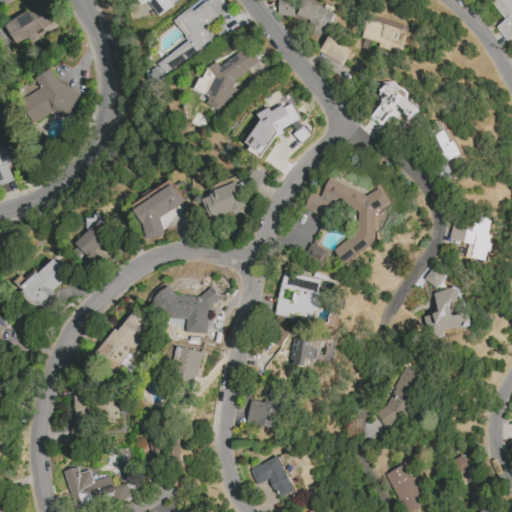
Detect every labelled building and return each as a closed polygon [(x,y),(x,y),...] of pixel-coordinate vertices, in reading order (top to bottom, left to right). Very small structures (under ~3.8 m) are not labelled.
[(169,0),(173,6),(151,23),(137,0),(169,0)] [(206,0),(220,0),(230,11),(206,26),(214,38),(163,72),(157,63),(187,41),(173,22),(206,0)] [(285,0),(308,0),(336,14),(319,39),(275,16),(285,0)] [(511,0),(511,47),(498,28),(506,19),(492,0),(511,0)] [(14,44),(56,22),(45,2),(3,24),(14,44)] [(367,18),(408,31),(401,55),(359,41),(367,18)] [(319,53),(344,65),(351,49),(326,38),(319,53)] [(195,88),(216,62),(221,66),(247,47),(261,63),(237,82),(245,87),(230,112),(195,88)] [(79,91),(58,84),(50,69),(33,78),(31,83),(36,92),(30,90),(26,84),(18,88),(22,95),(20,100),(32,123),(51,112),(69,119),(79,91)] [(387,83),(419,109),(410,121),(398,113),(386,129),(370,118),(382,103),(376,95),(387,83)] [(258,114),(261,120),(246,142),(251,145),(248,150),(260,158),(273,138),(283,132),(282,129),(292,124),(297,130),(292,135),(302,144),(312,134),(313,126),(311,118),(303,125),(292,103),(286,107),(284,104),(272,111),(270,107),(258,114)] [(444,130),(451,142),(453,140),(461,153),(438,165),(425,139),(444,130)] [(0,184),(13,181),(9,165),(12,164),(6,145),(0,146),(0,184)] [(243,180),(258,190),(267,176),(252,166),(243,180)] [(331,178),(366,195),(381,186),(391,202),(377,212),(372,241),(342,265),(333,251),(357,231),(358,211),(333,201),(323,218),(305,209),(312,192),(322,196),(331,178)] [(144,239),(164,235),(158,217),(184,201),(171,181),(132,210),(140,223),(144,239)] [(201,198),(209,219),(246,206),(235,181),(213,190),(214,192),(209,194),(210,196),(201,198)] [(449,238),(473,244),(469,257),(484,260),(494,221),(455,211),(449,238)] [(85,223),(90,229),(69,249),(80,260),(80,261),(86,268),(98,257),(93,251),(109,237),(103,230),(108,225),(96,212),(85,223)] [(328,252),(310,243),(304,256),(322,264),(328,252)] [(15,283),(31,304),(38,298),(40,300),(68,277),(53,259),(36,273),(33,269),(15,283)] [(447,274),(434,265),(424,279),(436,288),(447,274)] [(283,272),(319,281),(311,325),(273,317),(283,272)] [(432,293),(435,302),(423,317),(428,336),(453,328),(457,330),(469,326),(465,312),(453,316),(448,313),(447,308),(450,303),(460,299),(455,285),(432,293)] [(153,299),(168,286),(177,295),(198,297),(211,286),(221,297),(209,308),(207,334),(185,332),(186,320),(169,318),(169,316),(167,314),(153,299)] [(91,358),(112,375),(140,341),(137,338),(147,325),(130,311),(91,358)] [(292,337),(311,340),(310,347),(315,348),(314,359),(306,358),(305,366),(292,364),(293,359),(288,358),(292,337)] [(170,378),(196,383),(202,352),(176,347),(170,378)] [(422,376),(402,367),(376,420),(396,429),(422,376)] [(263,426),(272,431),(290,392),(271,386),(263,402),(250,400),(246,422),(263,426)] [(90,396),(75,395),(74,417),(89,417),(90,396)] [(117,422),(117,400),(100,400),(101,422),(117,422)] [(471,479),(463,455),(455,458),(461,477),(463,477),(464,482),(471,479)] [(249,470),(276,456),(295,490),(278,499),(267,480),(256,485),(249,470)] [(384,474),(406,511),(408,511),(427,502),(405,463),(384,474)] [(64,470),(71,502),(82,500),(82,496),(89,494),(92,507),(132,497),(128,483),(114,487),(111,476),(93,481),(90,470),(79,473),(78,467),(64,470)]
